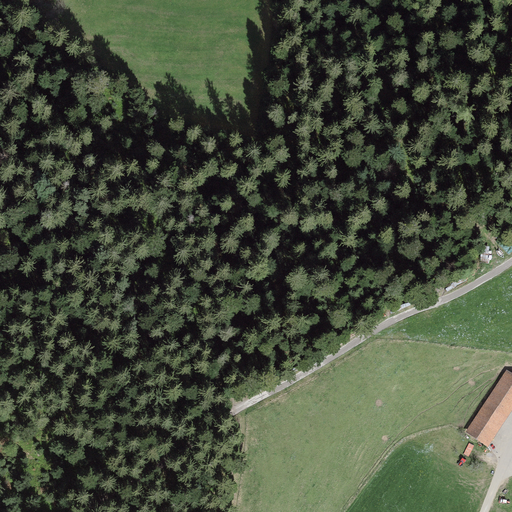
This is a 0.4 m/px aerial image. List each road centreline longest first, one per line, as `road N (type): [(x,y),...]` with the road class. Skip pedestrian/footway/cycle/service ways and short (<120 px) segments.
road 1 (track): [(255,400),(511,257)]
road 2 (track): [(76,511),(255,400)]
